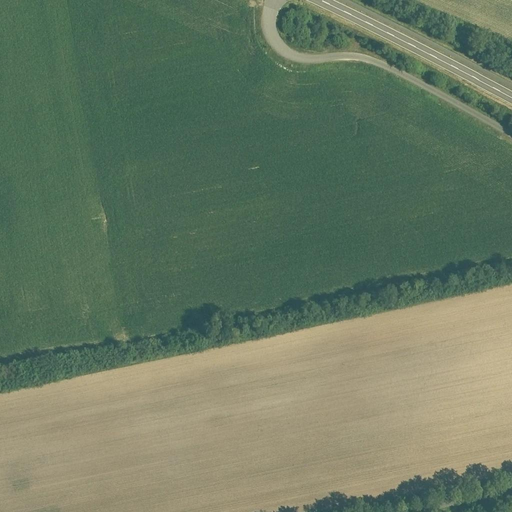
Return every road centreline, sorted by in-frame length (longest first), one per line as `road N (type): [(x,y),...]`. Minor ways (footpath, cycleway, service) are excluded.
road 1 (unclassified): [(511,137),(359,58),(314,61),(282,51),(270,25),(275,0)]
road 2 (secondary): [(511,100),(315,0)]
